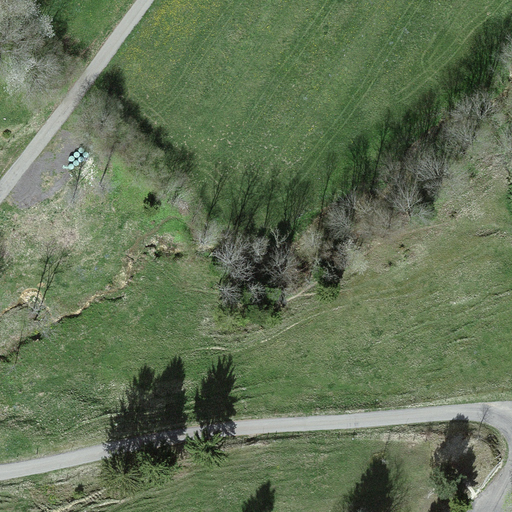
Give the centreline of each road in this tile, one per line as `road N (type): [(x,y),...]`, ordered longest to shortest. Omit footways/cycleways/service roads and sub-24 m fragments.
road 1 (residential): [(511,421),(453,412),(229,428),(0,472)]
road 2 (residential): [(0,190),(142,0)]
